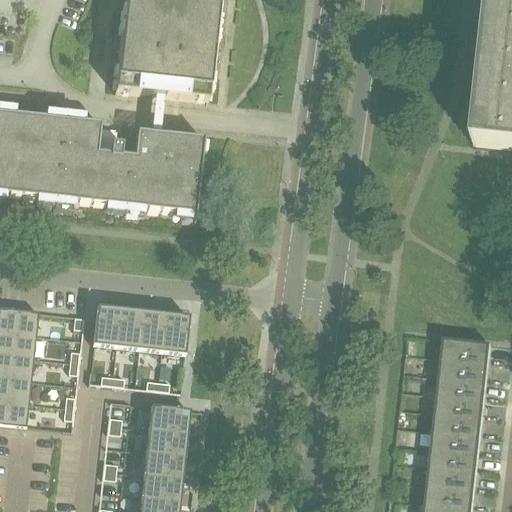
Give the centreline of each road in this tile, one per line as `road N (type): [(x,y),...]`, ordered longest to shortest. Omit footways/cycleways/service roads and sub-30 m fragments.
road 1 (tertiary): [(333,306),(380,0)]
road 2 (tertiary): [(334,0),(291,302)]
road 3 (residential): [(291,302),(0,270)]
road 4 (tertiary): [(291,302),(263,511)]
road 5 (tertiary): [(303,511),(333,306)]
